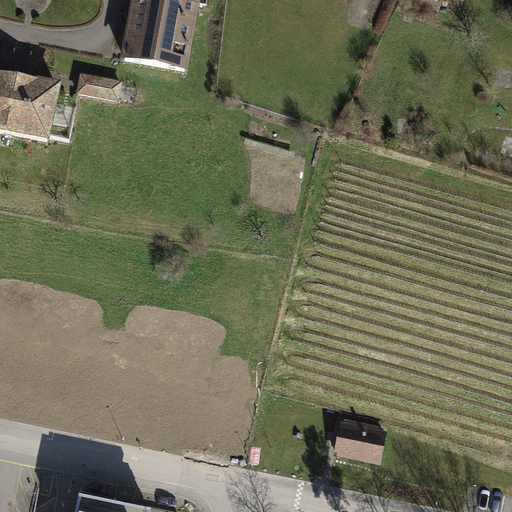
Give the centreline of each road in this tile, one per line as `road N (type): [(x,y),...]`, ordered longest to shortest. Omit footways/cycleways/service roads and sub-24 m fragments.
road 1 (residential): [(0,436),(242,484)]
road 2 (residential): [(116,0),(112,27),(86,46),(0,36)]
road 3 (residential): [(242,484),(374,511)]
